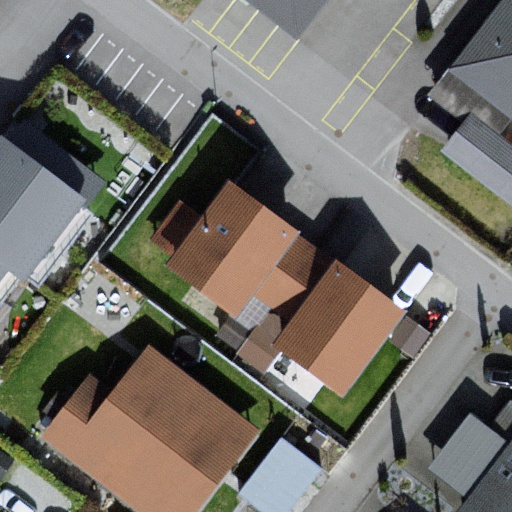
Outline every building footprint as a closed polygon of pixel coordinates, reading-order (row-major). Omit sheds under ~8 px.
[(239,0),(295,50),(334,0),(239,0)] [(511,0),(443,84),(511,133),(511,0)] [(3,132),(0,136),(0,249),(19,264),(31,273),(89,198),(3,132)] [(303,242),(226,183),(160,268),(234,326),(252,303),(274,320),(303,297),(314,260),(298,248),(303,242)] [(0,289),(19,264),(0,249),(0,289)] [(401,318),(333,269),(273,352),(342,401),(401,318)] [(197,511),(257,436),(146,350),(110,397),(89,382),(41,444),(128,511),(197,511)] [(282,429),(239,485),(275,511),(287,511),(326,461),(282,429)] [(511,511),(511,443),(463,511),(511,511)]
